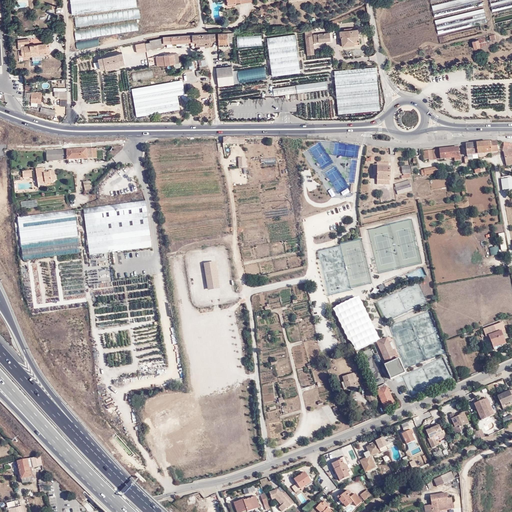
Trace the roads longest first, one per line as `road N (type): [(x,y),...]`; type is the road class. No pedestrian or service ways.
road 1 (tertiary): [(511,363),(305,451),(103,511)]
road 2 (secondary): [(0,113),(68,133),(393,130)]
road 3 (secondary): [(389,113),(365,124),(89,129),(50,126),(0,108)]
road 4 (unknown): [(137,157),(84,171),(79,196),(100,354),(118,398)]
road 5 (unknown): [(118,398),(169,379),(175,363),(158,260),(118,270)]
road 6 (motorway): [(95,457),(33,368),(0,297)]
road 7 (motorway): [(0,378),(99,485)]
road 8 (motorway): [(95,457),(0,352)]
road 9 (unknown): [(136,143),(0,148)]
road 10 (motorway): [(0,394),(99,485)]
